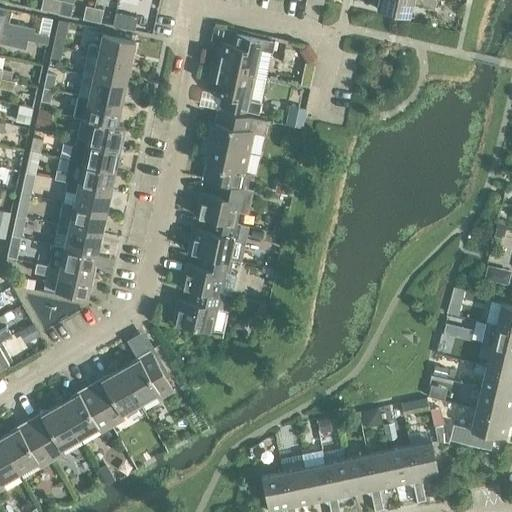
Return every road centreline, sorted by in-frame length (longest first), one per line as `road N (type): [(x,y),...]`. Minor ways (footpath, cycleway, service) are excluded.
road 1 (residential): [(0,391),(143,307),(202,9)]
road 2 (residential): [(336,38),(202,9)]
